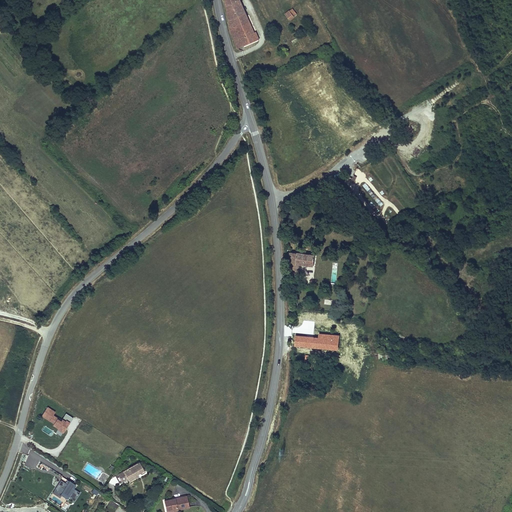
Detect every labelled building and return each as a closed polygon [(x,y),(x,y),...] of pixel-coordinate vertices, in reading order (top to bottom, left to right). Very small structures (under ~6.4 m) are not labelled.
[(224,0),(229,20),(241,15),(239,10),(243,9),(239,0),(224,0)] [(290,19),(297,14),(293,10),(291,12),(289,10),(285,13),(290,19)] [(231,27),(248,20),(245,13),(241,15),(229,20),(231,27)] [(250,26),(248,20),(231,27),(231,30),(238,48),(258,39),(255,31),(252,32),(249,34),(246,27),(250,26)] [(313,271),(314,261),(289,258),(291,283),(295,284),(296,280),(297,280),(299,270),(313,271)] [(343,354),(345,337),(345,336),(330,333),(329,337),(315,335),(314,341),(294,338),(292,348),(343,354)] [(345,337),(343,354),(350,355),(352,338),(345,337)] [(51,420),(55,412),(47,407),(43,415),(51,420)] [(66,413),(62,421),(57,418),(54,425),(59,427),(56,433),(63,437),(73,417),(66,413)] [(146,471),(140,461),(117,474),(122,481),(128,478),(130,480),(138,475),(138,472),(136,470),(139,469),(140,471),(142,473),(146,471)] [(114,486),(120,483),(116,476),(110,479),(114,486)] [(80,492),(74,488),(76,484),(69,480),(69,481),(66,479),(65,482),(61,479),(52,492),(60,497),(61,495),(67,498),(68,496),(75,500),(80,492)] [(189,506),(186,495),(164,499),(166,510),(171,509),(172,510),(189,506)] [(104,511),(113,511),(118,504),(111,500),(104,511)]
